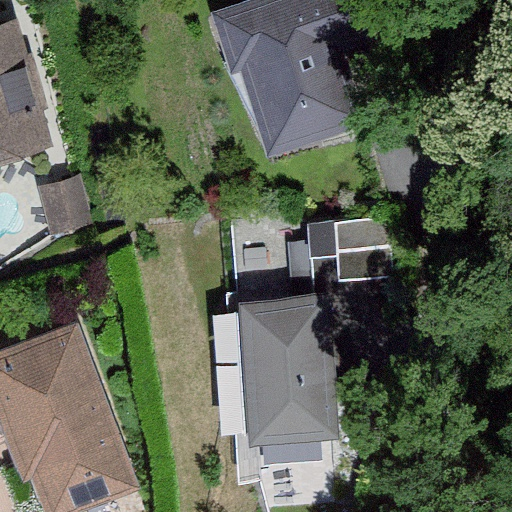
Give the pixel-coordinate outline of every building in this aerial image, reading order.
[(377,0),(235,0),(209,9),(259,151),(351,119),(329,57),(390,35),(377,0)] [(22,9),(0,15),(0,154),(59,138),(22,9)] [(91,170),(47,179),(59,237),(103,228),(91,170)] [(331,296),(235,301),(243,437),(339,432),(331,296)] [(77,314),(0,342),(0,431),(16,473),(122,434),(77,314)]
